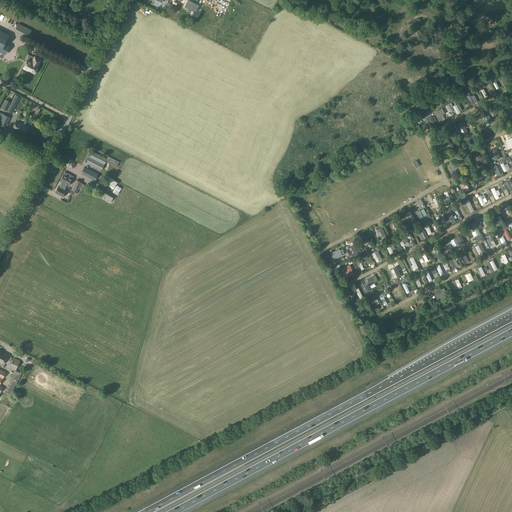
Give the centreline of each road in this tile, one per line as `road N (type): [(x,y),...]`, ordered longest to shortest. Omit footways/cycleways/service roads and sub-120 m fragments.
road 1 (motorway): [(511,318),(147,511)]
road 2 (motorway): [(174,511),(511,332)]
road 3 (unclassified): [(0,254),(129,0)]
road 4 (track): [(306,511),(511,402)]
